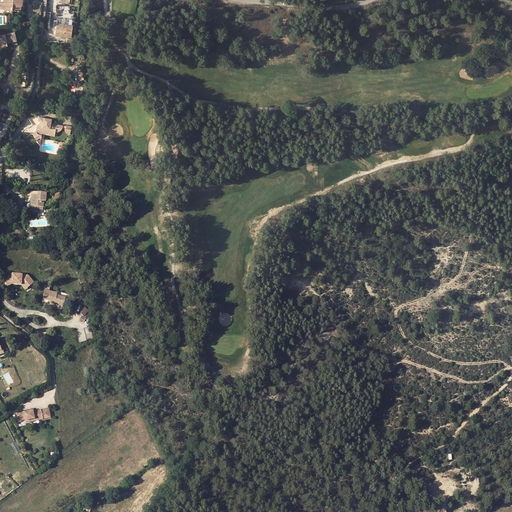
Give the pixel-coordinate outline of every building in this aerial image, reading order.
[(23,5),(23,0),(6,0),(6,3),(3,2),(0,2),(0,8),(12,10),(13,8),(21,9),(22,5),(23,5)] [(58,22),(55,37),(58,37),(59,35),(71,38),(73,25),(59,22),(58,22)] [(0,47),(0,43),(7,42),(7,43),(16,41),(14,32),(0,35),(0,47)] [(78,99),(89,100),(89,87),(81,87),(82,88),(78,88),(78,99)] [(50,132),(55,132),(56,132),(57,132),(59,131),(61,130),(62,129),(63,127),(63,126),(58,125),(58,126),(56,126),(56,127),(51,126),(52,119),(38,117),(38,121),(39,121),(41,121),(41,124),(38,124),(38,125),(37,125),(35,131),(32,134),(37,141),(42,136),(44,135),(42,135),(43,133),(47,133),(50,132)] [(45,201),(46,193),(31,192),(31,194),(33,195),(32,207),(31,212),(37,213),(37,210),(42,210),(42,207),(43,207),(43,201),(45,201)] [(31,287),(33,276),(7,273),(6,285),(31,287)] [(49,289),(50,284),(46,283),(42,299),(50,301),(55,302),(54,305),(63,307),(65,297),(57,295),(57,293),(49,291),(49,289)] [(80,311),(83,316),(89,312),(86,307),(80,311)] [(85,336),(81,337),(82,341),(93,338),(90,328),(83,330),(85,336)] [(33,412),(32,411),(27,413),(17,416),(19,422),(26,420),(27,422),(35,420),(35,421),(51,416),(48,408),(33,412)]
